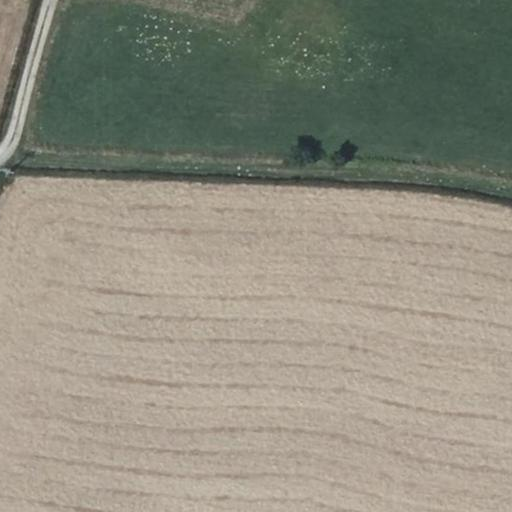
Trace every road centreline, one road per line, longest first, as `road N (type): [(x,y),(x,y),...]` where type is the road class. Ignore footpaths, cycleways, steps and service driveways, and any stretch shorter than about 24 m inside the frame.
road 1 (track): [(511,190),(436,174),(0,160)]
road 2 (track): [(44,0),(0,145)]
